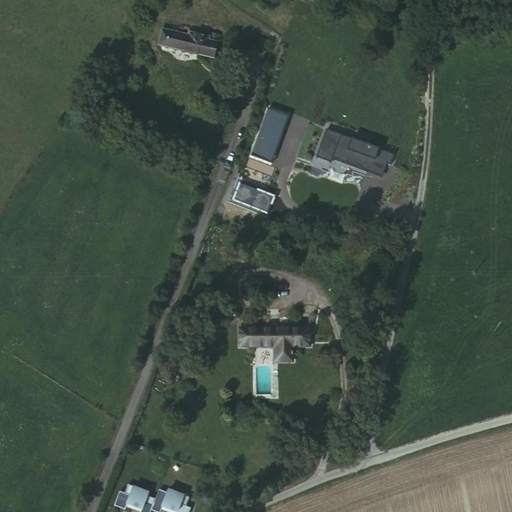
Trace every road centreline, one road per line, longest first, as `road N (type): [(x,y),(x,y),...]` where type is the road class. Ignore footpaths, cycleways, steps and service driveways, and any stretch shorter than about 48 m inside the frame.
road 1 (track): [(373,458),(389,330),(419,212),(430,21)]
road 2 (unclassified): [(92,511),(252,101)]
road 3 (unclassified): [(236,511),(511,415)]
